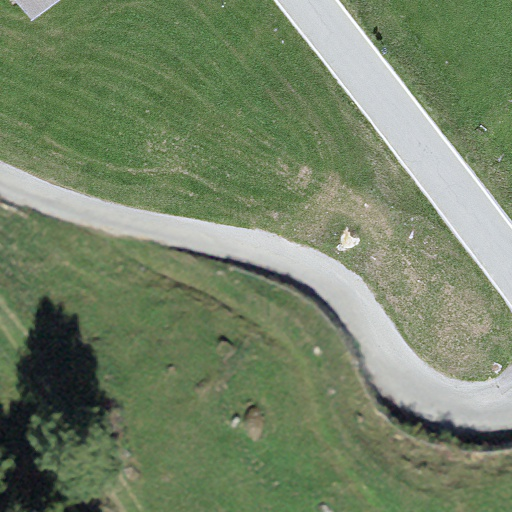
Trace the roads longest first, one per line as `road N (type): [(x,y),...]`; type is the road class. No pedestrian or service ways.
road 1 (track): [(511,392),(493,401),(383,359),(287,262),(108,229),(0,175)]
road 2 (tertiary): [(511,269),(306,0)]
road 3 (track): [(0,355),(115,511)]
